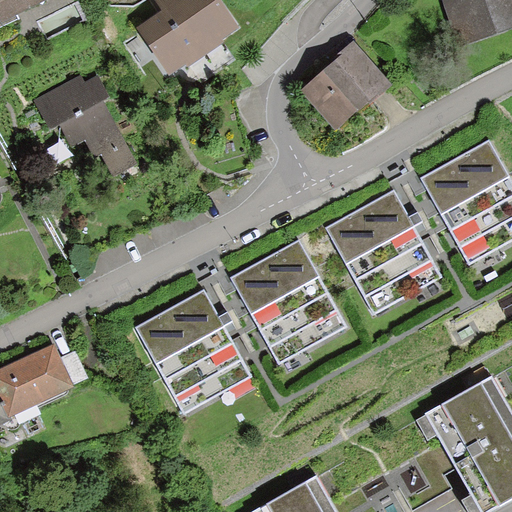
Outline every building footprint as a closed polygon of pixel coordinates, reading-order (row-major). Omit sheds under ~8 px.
[(0,0),(0,19),(42,0),(0,0)] [(174,0),(136,25),(169,74),(206,50),(239,28),(220,0),(174,0)] [(511,0),(443,0),(457,42),(511,24),(511,0)] [(301,84),(338,127),(393,81),(355,38),(301,84)] [(73,141),(85,135),(103,171),(135,155),(93,71),(36,99),(49,126),(63,120),(73,141)] [(421,174),(437,206),(507,169),(491,138),(421,174)] [(437,206),(453,237),(511,206),(511,179),(507,169),(437,206)] [(328,225),(344,256),(414,220),(398,189),(328,225)] [(511,206),(453,237),(469,268),(511,245),(511,206)] [(344,256),(360,287),(430,251),(414,220),(344,256)] [(231,273),(247,305),(317,268),(301,237),(231,273)] [(360,287),(376,318),(447,282),(430,251),(360,287)] [(247,305),(263,336),(333,300),(317,268),(247,305)] [(133,326),(149,357),(220,321),(204,289),(133,326)] [(263,336),(279,367),(349,331),(333,300),(263,336)] [(149,357),(166,388),(236,352),(220,321),(149,357)] [(53,346),(0,372),(0,420),(73,386),(53,346)] [(166,388),(182,419),(252,383),(236,352),(166,388)] [(428,417),(481,511),(496,511),(511,503),(511,420),(491,383),(428,417)] [(264,511),(332,511),(317,483),(264,511)]
